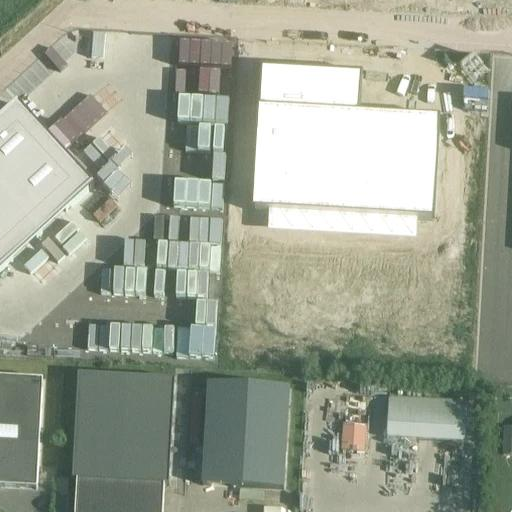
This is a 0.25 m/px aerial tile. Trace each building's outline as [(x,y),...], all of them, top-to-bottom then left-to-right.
[(289,100),(279,281),(379,287),(384,207),(385,208),(386,188),(415,189),(416,170),(426,171),(430,109),(289,100)] [(0,274),(93,189),(19,109),(0,126),(0,274)] [(77,482),(74,511),(162,511),(164,487),(169,487),(175,382),(78,377),(72,482),(77,482)] [(0,381),(0,488),(38,490),(44,383),(0,381)] [(384,415),(386,385),(364,384),(362,414),(384,415)] [(209,385),(203,486),(285,491),(291,390),(209,385)] [(489,432),(491,391),(409,388),(408,428),(489,432)] [(393,433),(395,457),(405,456),(404,432),(393,433)] [(291,472),(290,483),(307,484),(308,473),(291,472)] [(57,481),(56,496),(68,497),(69,481),(57,481)] [(359,511),(361,491),(321,488),(319,508),(318,511),(359,511)] [(236,511),(236,496),(208,497),(208,511),(236,511)]
